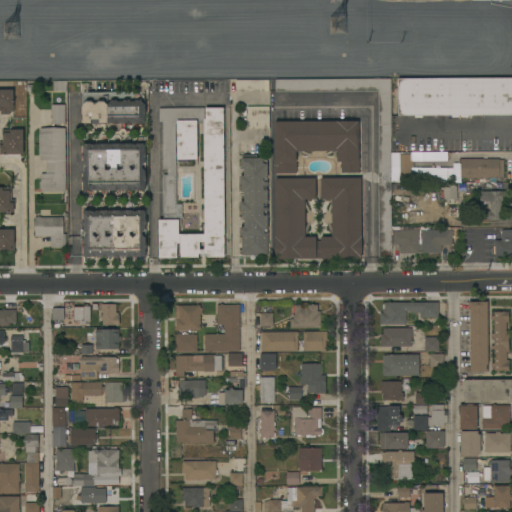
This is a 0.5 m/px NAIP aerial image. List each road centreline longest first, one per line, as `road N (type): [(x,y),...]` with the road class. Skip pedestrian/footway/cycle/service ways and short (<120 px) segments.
road 1 (tertiary): [(0,289),(511,286)]
road 2 (residential): [(272,99),(368,99),(371,257)]
road 3 (residential): [(350,288),(351,511)]
road 4 (residential): [(149,511),(147,289)]
road 5 (residential): [(234,288),(233,99)]
